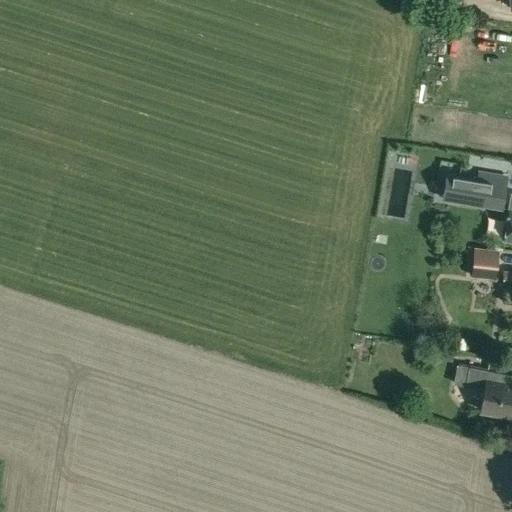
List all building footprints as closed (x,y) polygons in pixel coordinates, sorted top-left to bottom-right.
[(447,171),(445,182),(442,198),(458,200),(501,208),(506,181),(447,171)] [(511,239),(511,210),(505,210),(500,238),(511,239)] [(496,278),(499,250),(474,247),(471,276),(496,278)] [(511,271),(502,270),(501,283),(505,283),(502,301),(511,302),(511,271)] [(511,416),(511,384),(501,382),(503,373),(468,366),(464,385),(483,389),(479,410),(511,416)]
